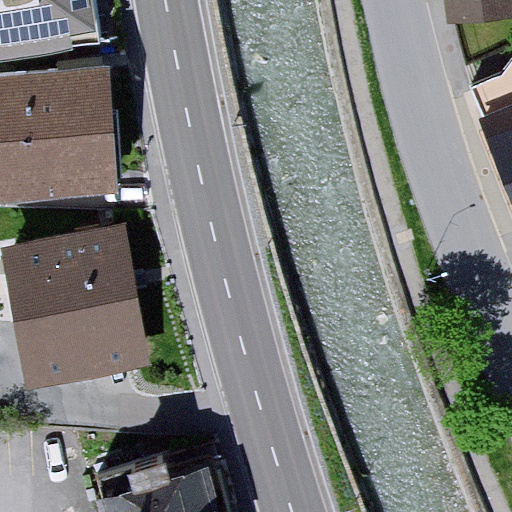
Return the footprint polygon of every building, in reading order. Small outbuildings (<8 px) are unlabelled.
[(0,0),(0,40),(99,34),(96,9),(94,0),(0,0)] [(499,0),(437,0),(441,27),(502,20),(499,0)] [(106,58),(0,64),(0,190),(113,180),(106,58)] [(511,113),(472,127),(508,231),(511,229),(511,113)] [(125,218),(0,237),(0,244),(15,323),(26,384),(151,357),(125,218)] [(220,511),(207,461),(95,491),(100,511),(220,511)]
